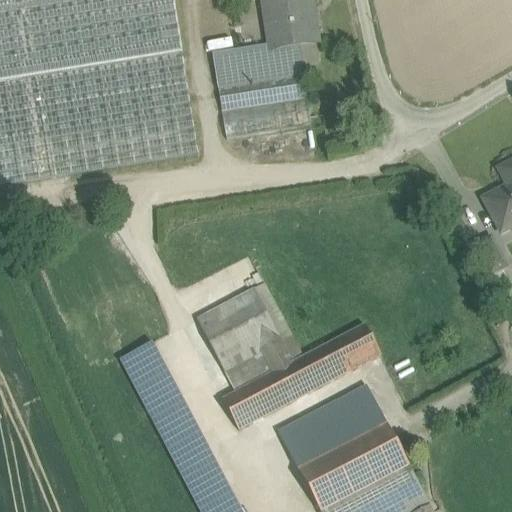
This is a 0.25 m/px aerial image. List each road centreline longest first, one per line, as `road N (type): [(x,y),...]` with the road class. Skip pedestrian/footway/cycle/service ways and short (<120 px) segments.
road 1 (track): [(348,168),(0,211)]
road 2 (unclassified): [(362,0),(383,89),(416,117)]
